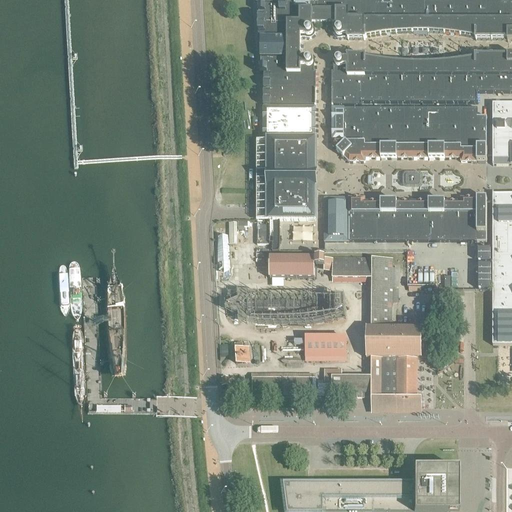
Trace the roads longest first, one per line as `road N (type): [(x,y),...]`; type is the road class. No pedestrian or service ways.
road 1 (unclassified): [(213,432),(196,0)]
road 2 (unclassified): [(213,432),(500,432)]
